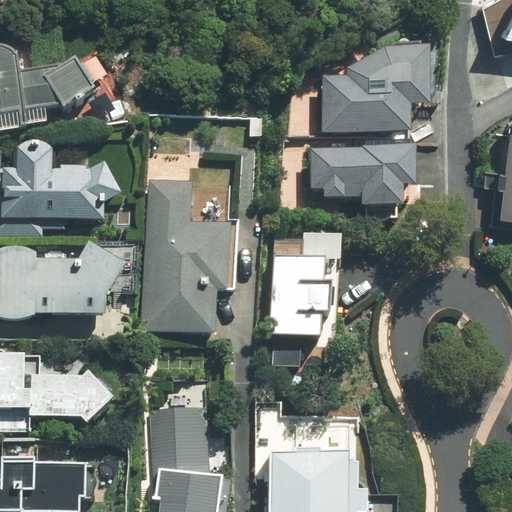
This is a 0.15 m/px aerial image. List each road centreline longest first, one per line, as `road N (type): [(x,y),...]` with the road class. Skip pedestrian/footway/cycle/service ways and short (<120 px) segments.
road 1 (residential): [(454,451),(399,341),(402,312),(416,292),(451,292)]
road 2 (residential): [(451,292),(485,317),(495,340),(454,451)]
